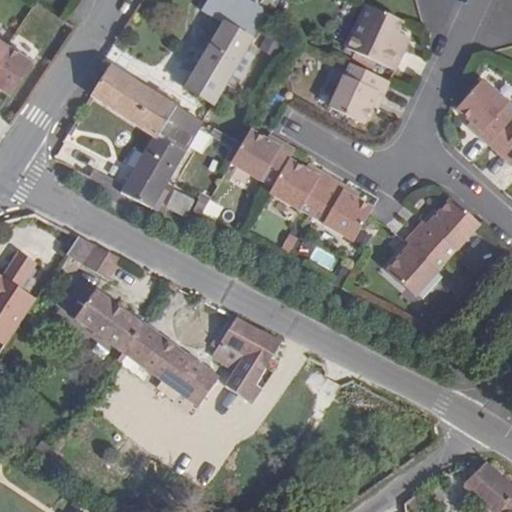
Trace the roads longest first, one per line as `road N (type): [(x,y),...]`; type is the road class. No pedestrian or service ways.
road 1 (tertiary): [(477,421),(2,174)]
road 2 (tertiary): [(116,0),(2,174)]
road 3 (residential): [(356,511),(477,421)]
road 4 (residential): [(410,133),(472,0)]
road 5 (residential): [(511,235),(410,133)]
road 6 (residential): [(410,133),(370,167),(297,134)]
